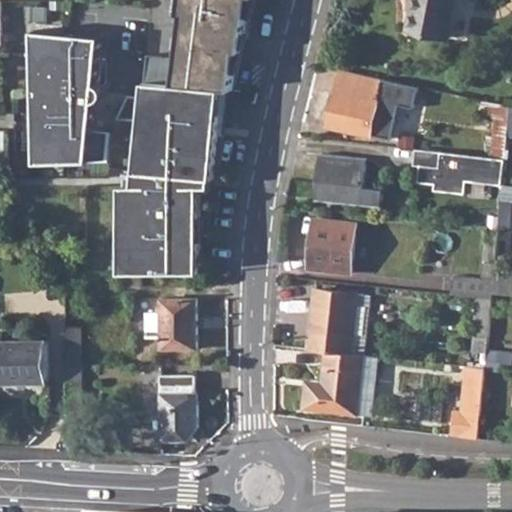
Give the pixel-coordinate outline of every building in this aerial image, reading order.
[(178,56),(241,62),(244,62),(254,0),(214,0),(211,31),(182,27),(178,56)] [(181,0),(180,10),(184,10),(182,27),(211,31),(214,0),(181,0)] [(409,7),(415,9),(416,0),(407,0),(408,0),(410,0),(409,7)] [(416,0),(415,9),(411,28),(451,36),(457,0),(416,0)] [(94,129),(103,36),(36,30),(39,162),(111,160),(114,131),(94,129)] [(228,88),(238,89),(241,62),(178,56),(151,53),(149,81),(228,88)] [(328,126),(374,136),(385,87),(339,77),(328,126)] [(149,81),(148,97),(215,104),(211,134),(220,134),(224,134),(228,88),(149,81)] [(385,87),(374,136),(384,138),(395,90),(385,87)] [(143,272),(203,272),(203,185),(199,185),(199,177),(215,179),(220,134),(211,134),(215,104),(148,97),(131,95),(120,118),(142,123),(137,172),(142,172),(142,185),(124,185),(123,273),(143,272)] [(499,102),(493,157),(507,159),(509,134),(511,104),(499,102)] [(416,164),(422,165),(441,167),(443,151),(418,148),(416,164)] [(322,149),(318,198),(383,204),(384,188),(365,187),(368,154),(322,149)] [(493,157),(443,151),(441,167),(422,165),(421,181),(437,183),(437,189),(467,193),(469,180),(504,184),(507,159),(493,157)] [(316,216),(311,269),(352,274),(358,222),(316,216)] [(455,276),(453,294),(479,297),(493,299),(494,291),(496,274),(500,228),(490,227),(484,278),(455,276)] [(143,272),(123,273),(123,287),(143,287),(143,272)] [(511,275),(496,274),(494,291),(511,292),(511,275)] [(316,287),(311,350),(326,351),(355,354),(361,292),(316,287)] [(361,292),(355,354),(367,355),(369,356),(375,293),(361,292)] [(200,297),(163,298),(164,348),(201,348),(200,297)] [(479,297),(475,335),(490,336),(493,299),(479,297)] [(82,327),(68,327),(68,366),(82,366),(82,327)] [(49,341),(0,340),(0,382),(49,382),(49,341)] [(355,354),(326,351),(324,381),(308,380),(305,409),(362,414),(367,355),(355,354)] [(367,355),(362,414),(373,414),(379,357),(369,356),(367,355)] [(82,366),(68,366),(68,408),(82,408),(82,366)] [(468,366),(463,411),(456,410),(453,435),(464,437),(481,438),(487,368),(473,366),(468,366)] [(197,374),(163,374),(165,441),(188,440),(201,427),(200,390),(198,390),(197,374)]
